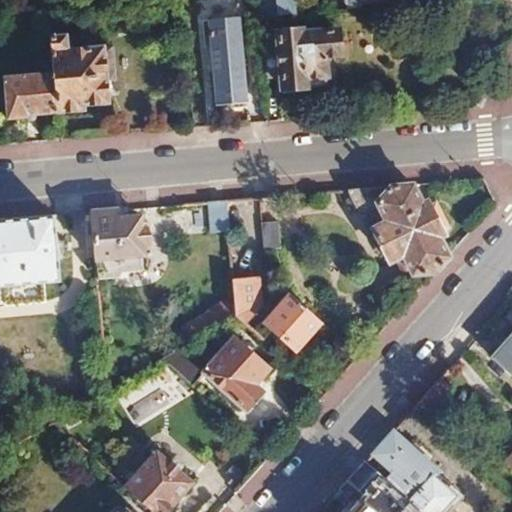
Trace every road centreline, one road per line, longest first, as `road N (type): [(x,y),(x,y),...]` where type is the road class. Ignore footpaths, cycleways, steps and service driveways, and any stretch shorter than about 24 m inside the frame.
road 1 (residential): [(0,185),(511,144)]
road 2 (residential): [(269,511),(511,237)]
